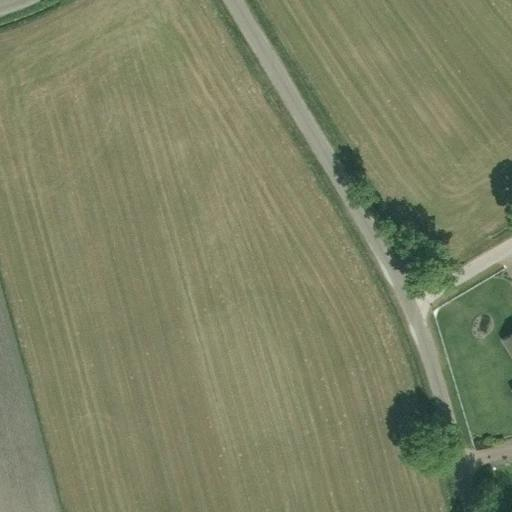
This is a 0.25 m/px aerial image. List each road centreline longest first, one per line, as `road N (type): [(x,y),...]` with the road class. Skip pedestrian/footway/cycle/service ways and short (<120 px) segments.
road 1 (unclassified): [(409,306),(234,0)]
road 2 (unclassified): [(471,511),(409,306)]
